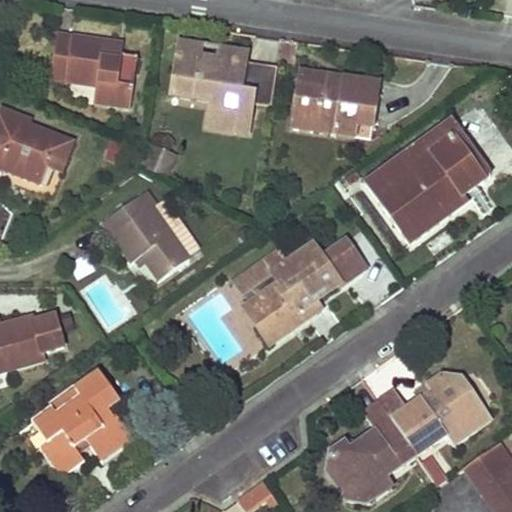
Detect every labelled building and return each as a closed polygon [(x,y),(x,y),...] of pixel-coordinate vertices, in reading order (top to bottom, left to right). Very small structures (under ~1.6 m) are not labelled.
[(84,40),(59,37),(53,79),(98,85),(95,103),(131,108),(138,58),(115,55),(117,44),(84,40)] [(253,137),(258,105),(274,108),(280,67),(251,63),(253,50),(181,39),(172,98),(212,104),(208,131),(253,137)] [(338,77),(301,72),(299,83),(336,90),(338,77)] [(336,90),(299,83),(293,130),(337,136),(339,122),(360,125),(376,126),(381,84),(338,77),(336,90)] [(0,139),(4,141),(0,152),(0,168),(42,184),(51,160),(64,165),(72,142),(32,127),(33,123),(2,112),(0,114),(0,139)] [(360,125),(339,122),(337,136),(358,140),(360,125)] [(451,124),(444,129),(483,183),(490,178),(451,124)] [(444,129),(367,185),(410,244),(455,212),(480,194),(476,188),(483,183),(444,129)] [(131,146),(113,139),(105,158),(124,165),(131,146)] [(170,179),(179,156),(152,145),(143,168),(170,179)] [(143,256),(160,280),(190,259),(153,208),(147,211),(137,199),(109,218),(119,231),(113,235),(133,263),(143,256)] [(258,326),(271,344),(306,318),(301,310),(337,284),(311,248),(284,267),(274,253),(263,261),(273,275),(280,284),(251,304),(265,322),(258,326)] [(263,261),(234,282),(244,295),(273,275),(263,261)] [(244,309),(258,326),(265,322),(251,304),(244,309)] [(0,374),(42,362),(39,357),(63,349),(54,318),(33,325),(31,319),(0,328),(0,374)] [(48,443),(41,448),(62,477),(73,470),(85,462),(79,454),(91,446),(102,461),(132,439),(117,418),(114,420),(106,409),(119,400),(100,375),(52,409),(54,411),(34,425),(48,443)] [(393,392),(378,402),(416,457),(447,435),(444,431),(454,425),(478,428),(482,406),(458,402),(462,380),(440,375),(413,394),(419,403),(407,411),(393,392)] [(386,478),(416,457),(378,402),(363,413),(376,432),(351,449),(347,442),(331,452),(327,472),(351,477),(347,500),(370,505),(374,482),(384,475),(386,478)] [(48,443),(34,425),(21,435),(34,452),(41,448),(48,443)] [(454,445),(478,428),(454,425),(444,431),(447,435),(454,445)] [(492,449),(511,477),(511,456),(501,442),(492,449)] [(511,511),(511,477),(492,449),(466,467),(497,511),(511,511)] [(432,458),(421,466),(434,487),(446,480),(432,458)] [(386,478),(384,475),(374,482),(370,505),(393,488),(386,478)] [(254,510),(274,496),(264,481),(244,496),(254,510)]
